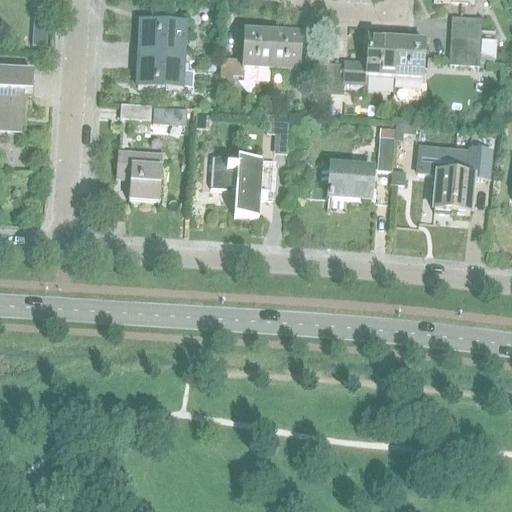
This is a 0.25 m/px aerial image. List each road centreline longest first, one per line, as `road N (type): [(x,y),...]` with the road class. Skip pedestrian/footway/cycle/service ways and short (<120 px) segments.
road 1 (tertiary): [(511,351),(326,326),(0,305)]
road 2 (residential): [(511,279),(65,243)]
road 3 (residential): [(65,243),(78,0)]
